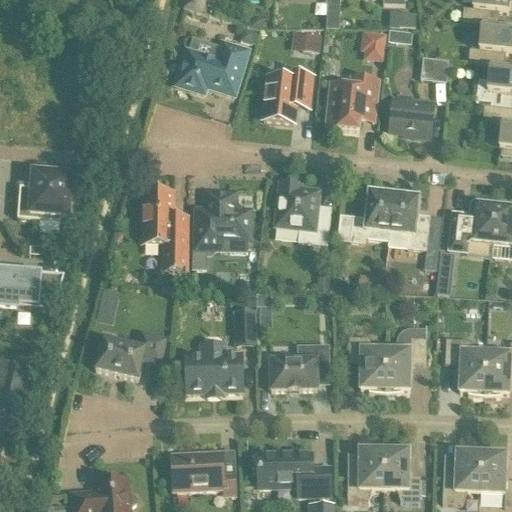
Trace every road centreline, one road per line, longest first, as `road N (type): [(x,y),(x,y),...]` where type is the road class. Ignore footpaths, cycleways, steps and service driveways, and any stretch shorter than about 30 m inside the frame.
road 1 (residential): [(511,432),(117,435),(70,447)]
road 2 (residential): [(511,179),(160,146)]
